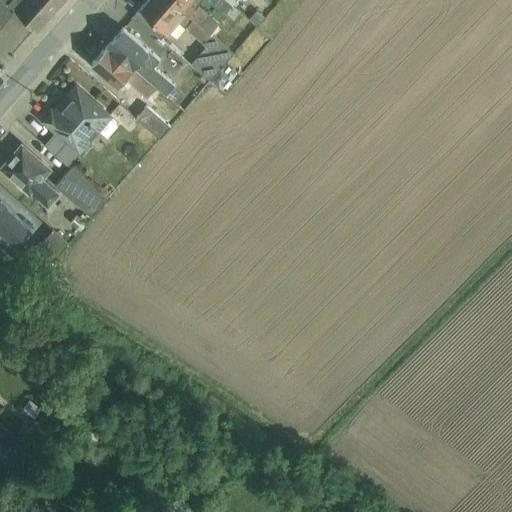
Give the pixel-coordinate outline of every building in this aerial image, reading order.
[(0,0),(0,27),(16,12),(4,0),(0,0)] [(65,0),(16,0),(12,5),(38,29),(65,0)] [(187,0),(139,0),(139,1),(168,24),(187,0)] [(153,41),(122,16),(89,57),(120,82),(153,41)] [(193,59),(214,72),(227,52),(206,39),(193,59)] [(118,110),(76,74),(38,119),(80,154),(118,110)] [(160,131),(169,120),(146,100),(136,111),(160,131)] [(23,137),(0,164),(0,165),(48,206),(64,187),(94,212),(111,192),(73,160),(55,182),(44,173),(53,162),(23,137)] [(0,226),(18,243),(36,223),(0,191),(0,226)] [(78,211),(71,219),(81,228),(88,219),(78,211)] [(69,240),(54,227),(40,243),(55,256),(69,240)] [(35,414),(44,403),(31,392),(22,403),(35,414)] [(150,493),(138,502),(144,511),(150,511),(159,505),(150,493)]
